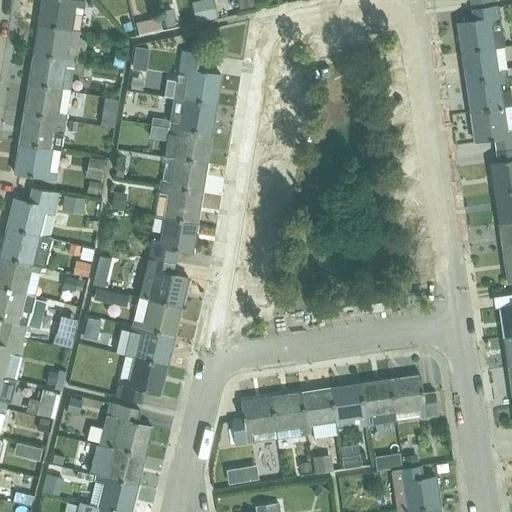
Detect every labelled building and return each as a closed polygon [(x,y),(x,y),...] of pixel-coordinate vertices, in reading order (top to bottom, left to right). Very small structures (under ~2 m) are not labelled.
[(80,31),(85,1),(78,0),(42,0),(38,25),(80,31)] [(226,0),(219,0),(213,5),(220,14),(231,6),(226,0)] [(254,0),(237,0),(239,9),(255,6),(254,0)] [(462,53),(504,47),(498,6),(472,9),(473,21),(457,23),(462,53)] [(162,12),(166,28),(176,25),(172,9),(162,12)] [(161,18),(135,23),(137,34),(163,29),(161,18)] [(80,31),(38,25),(33,55),(75,62),(77,63),(82,64),(86,43),(79,37),(80,31)] [(511,67),(507,69),(504,47),(462,53),(466,83),(511,76),(511,67)] [(173,98),(216,105),(221,75),(201,72),(204,55),(181,51),(176,82),(175,82),(173,98)] [(70,92),(75,62),(33,55),(29,85),(70,92)] [(147,60),(137,58),(133,83),(142,85),(147,60)] [(91,65),(82,64),(77,63),(76,74),(90,77),(91,65)] [(511,76),(466,83),(470,112),(511,106),(511,101),(509,86),(511,85),(511,76)] [(70,92),(29,85),(24,114),(67,121),(67,114),(70,92)] [(173,98),(168,128),(211,135),(216,105),(173,98)] [(511,106),(470,112),(474,143),(494,140),(496,151),(511,149),(511,106)] [(112,114),(97,112),(94,124),(110,127),(112,114)] [(62,150),(67,121),(24,114),(19,144),(62,150)] [(168,120),(155,118),(154,126),(155,126),(167,128),(168,120)] [(168,128),(167,128),(155,126),(153,140),(165,143),(168,128)] [(165,158),(207,164),(211,135),(168,128),(167,134),(168,134),(167,142),(166,142),(164,158),(165,158)] [(62,150),(19,144),(14,174),(57,181),(62,150)] [(511,191),(511,149),(496,151),(498,162),(490,164),(494,194),(511,191)] [(90,157),(85,177),(102,181),(106,161),(90,157)] [(160,180),(159,187),(202,194),(207,164),(165,158),(162,181),(160,180)] [(101,184),(89,181),(86,195),(98,197),(101,184)] [(163,218),(197,223),(202,194),(159,187),(155,217),(163,218)] [(14,198),(7,229),(48,238),(59,195),(32,188),(29,202),(14,198)] [(511,191),(494,194),(499,224),(511,221),(511,191)] [(126,194),(113,192),(111,209),(124,211),(126,194)] [(85,200),(64,196),(61,212),(81,215),(85,200)] [(176,251),(192,254),(197,223),(163,218),(159,241),(151,240),(148,258),(174,263),(176,251)] [(511,221),(499,224),(503,253),(511,251),(511,221)] [(0,257),(41,268),(44,268),(52,239),(48,238),(7,229),(0,257)] [(82,247),(79,260),(91,262),(94,250),(82,247)] [(511,251),(503,253),(508,284),(511,282),(511,251)] [(0,257),(0,288),(34,296),(41,268),(0,257)] [(138,297),(139,298),(181,307),(188,277),(173,274),(174,263),(148,258),(138,297)] [(89,265),(75,261),(72,275),(87,278),(89,265)] [(117,266),(100,262),(95,283),(112,287),(117,266)] [(84,282),(66,276),(62,289),(75,292),(76,290),(81,291),(84,282)] [(127,309),(131,295),(93,286),(90,300),(127,309)] [(0,331),(24,338),(27,327),(39,330),(46,302),(34,299),(35,297),(34,296),(0,288),(0,319),(2,320),(0,330),(0,331)] [(132,327),(174,337),(181,307),(139,298),(132,327)] [(112,306),(98,303),(94,316),(109,320),(112,306)] [(511,305),(499,308),(504,338),(511,336),(511,305)] [(102,320),(88,317),(83,338),(97,341),(102,320)] [(57,326),(52,345),(71,349),(76,331),(57,326)] [(132,327),(125,356),(167,366),(174,337),(132,327)] [(0,376),(14,379),(17,380),(22,358),(19,357),(24,338),(0,331),(0,376)] [(144,392),(159,395),(167,366),(125,356),(114,397),(141,404),(144,392)] [(59,373),(49,370),(46,384),(56,387),(55,389),(62,391),(66,372),(60,371),(59,373)] [(419,419),(439,416),(435,392),(423,394),(420,375),(390,380),(396,420),(418,417),(419,419)] [(0,407),(6,409),(14,379),(0,376),(0,407)] [(396,420),(390,380),(360,384),(367,427),(373,426),(373,424),(396,420)] [(360,428),(367,427),(360,384),(330,389),(337,428),(360,425),(360,428)] [(337,428),(330,389),(301,393),(307,435),(313,435),(314,433),(337,430),(337,428)] [(56,393),(42,390),(39,401),(29,398),(25,413),(50,420),(50,418),(54,419),(59,395),(56,395),(56,393)] [(277,439),(307,435),(301,393),(271,397),(276,434),(277,439)] [(276,434),(271,397),(241,402),(243,420),(231,421),(234,440),(276,434)] [(66,412),(78,415),(82,401),(70,398),(66,412)] [(99,443),(98,446),(144,457),(152,427),(136,423),(139,410),(109,403),(102,429),(90,426),(87,440),(99,443)] [(95,476),(137,486),(144,457),(98,446),(97,446),(91,468),(82,465),(80,472),(95,476)] [(401,467),(399,454),(386,456),(388,469),(401,467)] [(333,472),(330,455),(313,458),(315,474),(333,472)] [(361,466),(359,455),(342,458),(344,469),(361,466)] [(419,465),(417,455),(402,457),(404,467),(419,465)] [(228,485),(259,480),(257,466),(226,470),(228,485)] [(396,511),(402,511),(440,507),(436,476),(422,478),(420,466),(390,471),(396,511)] [(63,479),(47,474),(42,492),(59,496),(63,479)] [(95,482),(89,505),(117,511),(130,511),(137,486),(95,476),(94,482),(95,482)] [(330,492),(319,483),(311,493),(321,501),(330,492)] [(30,495),(15,491),(13,502),(27,505),(30,495)] [(77,511),(117,511),(89,505),(79,503),(77,511)] [(280,511),(279,503),(256,506),(256,511),(280,511)]
